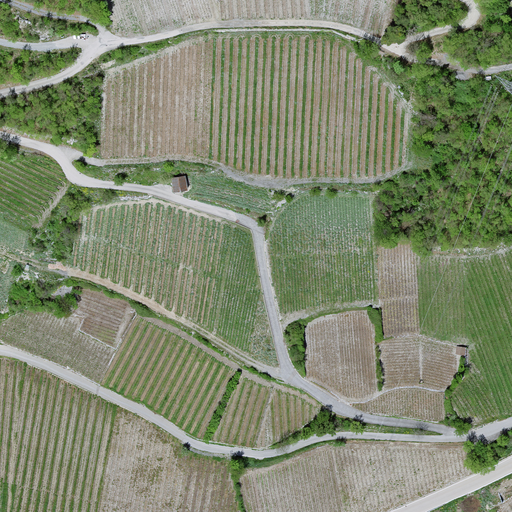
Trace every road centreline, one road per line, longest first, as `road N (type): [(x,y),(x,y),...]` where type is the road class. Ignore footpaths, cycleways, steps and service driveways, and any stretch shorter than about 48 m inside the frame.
road 1 (track): [(471,438),(347,415),(282,373),(255,230),(243,221),(160,195),(82,183),(52,151),(0,140)]
road 2 (unclassified): [(511,422),(471,438),(325,436),(288,449),(231,450),(0,351)]
road 3 (track): [(282,373),(253,365),(105,283),(0,253)]
road 4 (track): [(312,23),(100,43)]
road 5 (track): [(378,47),(458,70),(511,67)]
road 6 (track): [(378,47),(464,25),(476,15),(465,0)]
